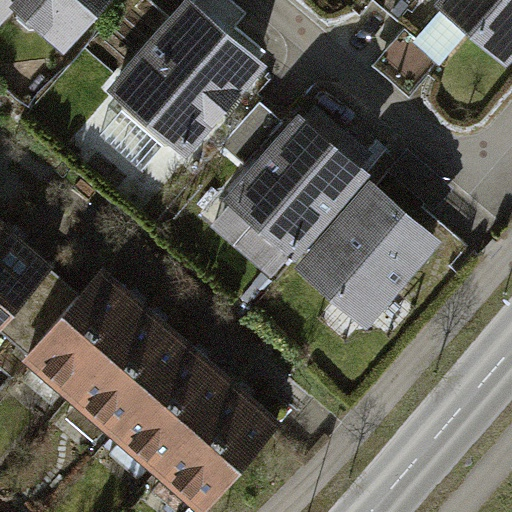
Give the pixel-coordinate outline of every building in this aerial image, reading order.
[(109,0),(0,0),(0,24),(14,9),(64,52),(109,0)] [(270,61),(199,0),(183,0),(109,87),(189,155),(270,61)] [(511,61),(511,0),(438,0),(437,2),(510,64),(511,61)] [(374,171),(302,109),(226,197),(298,259),(374,171)] [(445,238),(373,177),(297,266),(369,327),(445,238)] [(0,234),(10,222),(0,213),(0,234)] [(0,326),(56,261),(10,222),(0,234),(0,326)] [(149,301),(104,263),(24,358),(69,396),(149,301)] [(194,340),(149,301),(69,396),(114,434),(194,340)] [(240,378),(194,340),(114,434),(159,472),(240,378)] [(285,416),(240,378),(159,472),(204,511),(285,416)]
